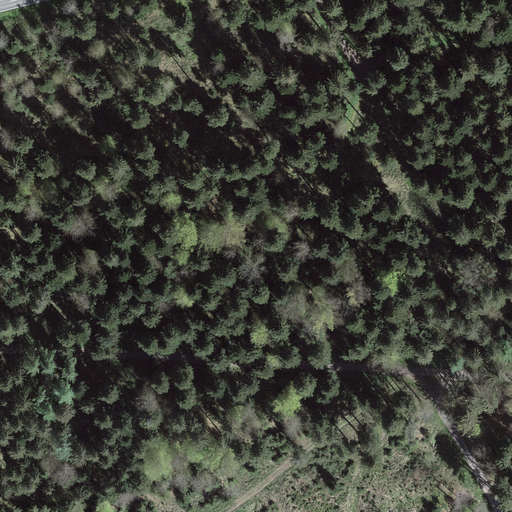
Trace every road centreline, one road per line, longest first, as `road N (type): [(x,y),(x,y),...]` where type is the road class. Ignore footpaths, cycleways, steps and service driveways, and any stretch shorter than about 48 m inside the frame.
road 1 (track): [(0,347),(426,376)]
road 2 (track): [(218,511),(315,441),(403,399),(426,376)]
road 3 (track): [(320,0),(358,57),(375,61),(511,30)]
road 4 (track): [(426,376),(498,511)]
